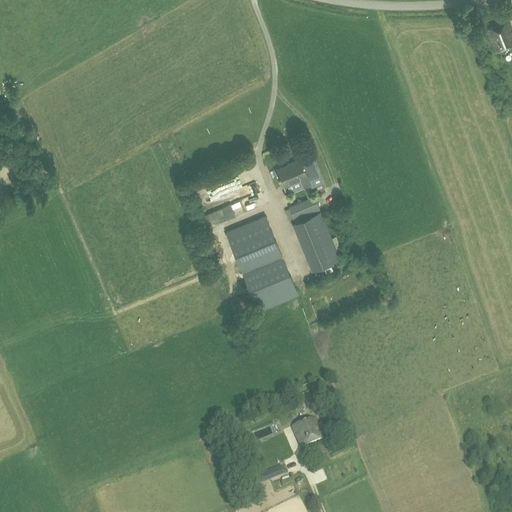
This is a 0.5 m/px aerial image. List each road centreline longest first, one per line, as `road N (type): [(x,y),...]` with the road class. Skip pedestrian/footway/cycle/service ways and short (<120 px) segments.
road 1 (unclassified): [(510,0),(335,0)]
road 2 (track): [(273,89),(310,128),(335,190),(322,200)]
